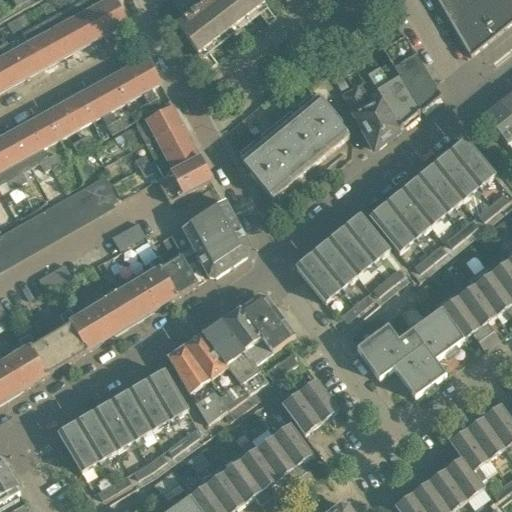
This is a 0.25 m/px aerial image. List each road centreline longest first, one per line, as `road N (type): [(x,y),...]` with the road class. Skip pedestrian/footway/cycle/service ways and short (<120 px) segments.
road 1 (residential): [(511,361),(401,443),(271,264)]
road 2 (residential): [(11,434),(271,264)]
road 3 (residential): [(271,264),(511,71)]
road 4 (residential): [(271,264),(154,33)]
road 5 (residential): [(0,118),(154,33)]
